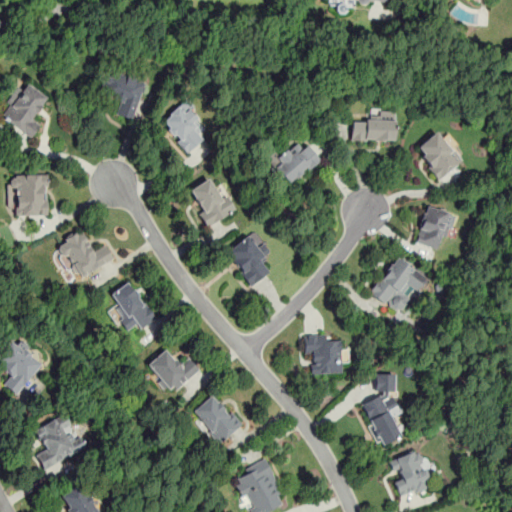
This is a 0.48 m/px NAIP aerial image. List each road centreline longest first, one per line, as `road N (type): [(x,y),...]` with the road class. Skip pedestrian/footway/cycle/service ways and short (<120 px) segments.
road 1 (residential): [(352,511),(311,433),(187,288),(109,177)]
road 2 (residential): [(246,354),(310,290),(368,207)]
